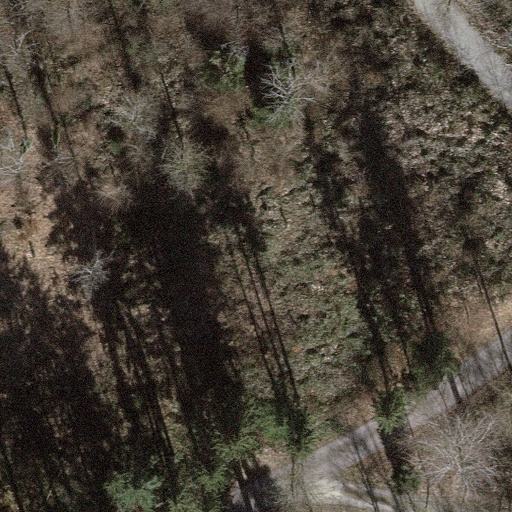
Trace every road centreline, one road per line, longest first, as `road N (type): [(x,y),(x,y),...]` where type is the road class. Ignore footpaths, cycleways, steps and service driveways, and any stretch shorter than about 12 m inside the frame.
road 1 (unclassified): [(511,347),(481,373),(290,482),(222,511)]
road 2 (track): [(290,482),(446,511)]
